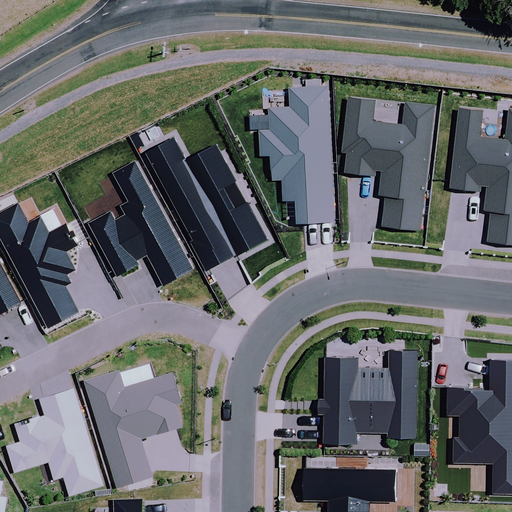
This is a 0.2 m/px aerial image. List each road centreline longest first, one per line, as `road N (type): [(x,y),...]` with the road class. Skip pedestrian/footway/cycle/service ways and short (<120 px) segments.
road 1 (tertiary): [(180,14),(264,14),(511,38)]
road 2 (residential): [(262,339),(227,311),(178,300),(0,378)]
road 3 (residential): [(511,300),(348,285),(298,302),(262,339)]
road 4 (tertiary): [(0,91),(89,39),(180,14)]
road 5 (residential): [(262,339),(240,392),(238,511)]
